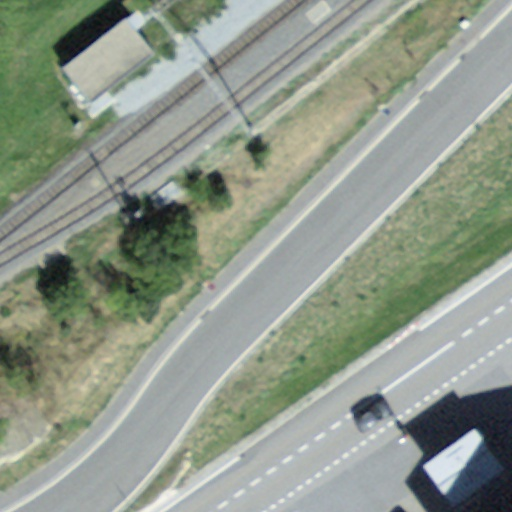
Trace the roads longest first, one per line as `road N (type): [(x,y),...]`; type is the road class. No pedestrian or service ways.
road 1 (tertiary): [(63,511),(109,471),(221,332),(511,41)]
road 2 (primary): [(216,511),(511,302)]
